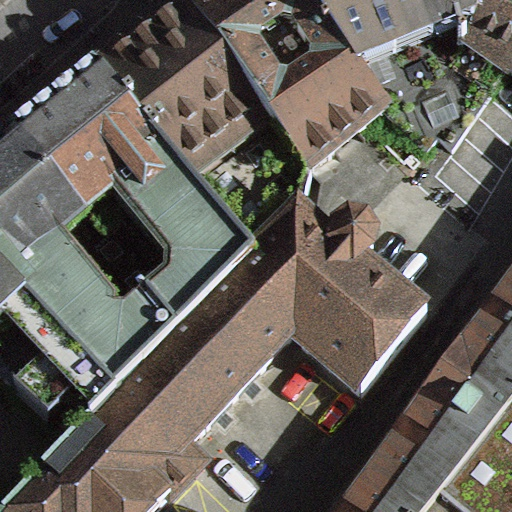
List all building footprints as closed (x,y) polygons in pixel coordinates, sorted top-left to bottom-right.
[(194,0),(187,5),(307,177),(384,113),(307,0),(194,0)] [(307,0),(384,113),(425,153),(438,137),(452,149),(487,98),(472,86),(488,63),(465,46),(489,0),(307,0)] [(509,74),(511,75),(511,0),(489,0),(465,46),(488,63),(472,86),(487,98),(489,100),(509,74)] [(298,217),(308,179),(307,177),(187,5),(121,56),(94,77),(250,265),(251,266),(298,217)] [(250,265),(94,77),(0,153),(0,282),(112,400),(250,265)] [(163,511),(203,472),(184,455),(292,340),(361,399),(427,318),(361,265),(369,257),(372,249),(372,242),(369,236),(364,230),(355,226),(346,227),(341,229),(337,233),(334,241),(333,246),(302,217),(298,217),(251,266),(250,265),(112,400),(68,445),(68,446),(4,511),(163,511)] [(511,511),(511,281),(342,511),(511,511)] [(0,380),(68,445),(112,400),(0,282),(0,380)]
